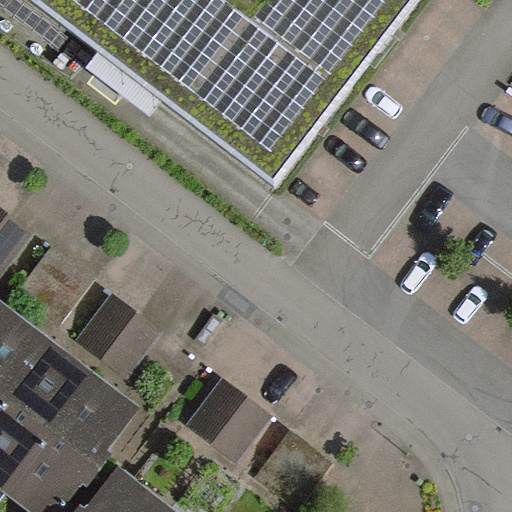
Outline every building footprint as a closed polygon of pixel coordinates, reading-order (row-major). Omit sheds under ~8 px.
[(511,0),(18,0),(269,189),(412,0),(511,0)] [(0,273),(31,233),(0,208),(0,273)] [(90,279),(49,249),(13,296),(54,327),(90,279)] [(158,331),(108,293),(73,339),(124,377),(158,331)] [(0,397),(40,344),(0,313),(0,397)] [(82,375),(40,344),(0,397),(0,479),(2,481),(82,375)] [(44,511),(124,407),(82,375),(2,481),(42,511),(44,511)] [(272,416),(221,377),(182,427),(234,466),(272,416)] [(333,462),(289,430),(257,475),(301,506),(333,462)] [(158,511),(159,511),(115,479),(90,511),(158,511)]
